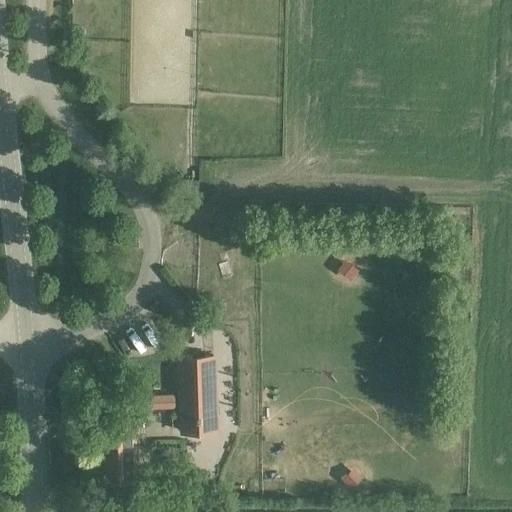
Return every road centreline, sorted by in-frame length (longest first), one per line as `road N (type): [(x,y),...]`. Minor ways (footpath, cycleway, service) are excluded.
road 1 (tertiary): [(25,339),(84,334),(125,314),(150,283),(156,249),(143,206),(40,85)]
road 2 (tertiary): [(25,339),(0,137)]
road 3 (tertiary): [(32,511),(25,339)]
